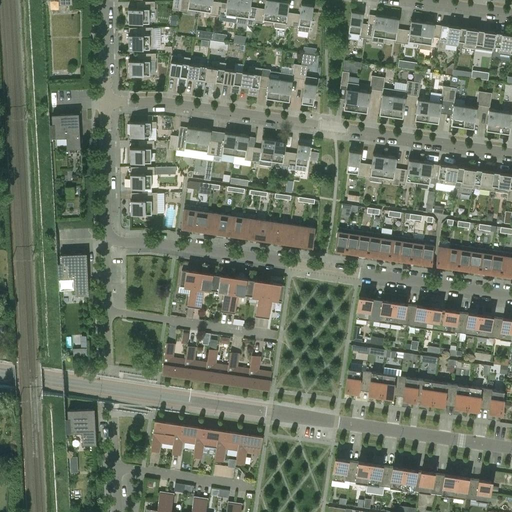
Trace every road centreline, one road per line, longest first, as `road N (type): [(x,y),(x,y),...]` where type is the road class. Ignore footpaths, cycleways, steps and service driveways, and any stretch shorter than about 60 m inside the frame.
road 1 (residential): [(511,448),(0,373)]
road 2 (residential): [(511,295),(106,240)]
road 3 (residential): [(511,153),(163,102),(106,102)]
road 4 (residential): [(278,335),(107,311)]
road 5 (residential): [(256,489),(116,468)]
road 6 (residential): [(106,240),(106,102)]
